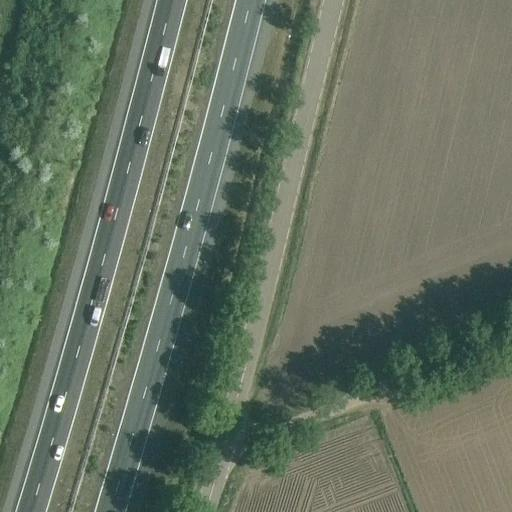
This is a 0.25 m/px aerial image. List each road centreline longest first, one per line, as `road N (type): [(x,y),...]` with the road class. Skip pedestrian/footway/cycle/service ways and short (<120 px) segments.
road 1 (motorway): [(161,0),(17,511)]
road 2 (motorway): [(103,511),(239,0)]
road 3 (unclassified): [(230,429),(334,0)]
road 4 (unclassified): [(230,429),(260,436),(511,333)]
